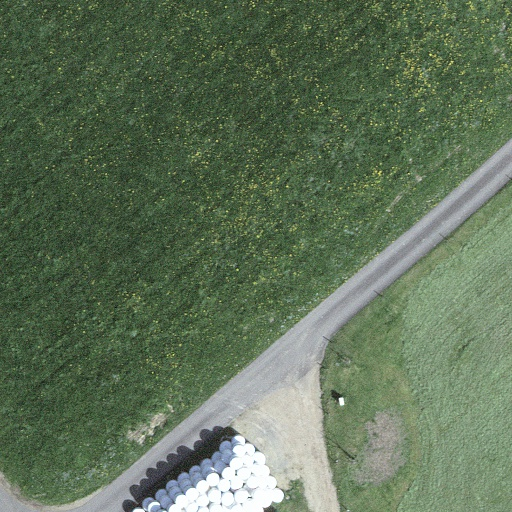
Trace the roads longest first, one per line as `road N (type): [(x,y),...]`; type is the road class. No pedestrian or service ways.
road 1 (track): [(100,511),(307,338),(511,145)]
road 2 (track): [(329,511),(312,434),(307,338)]
